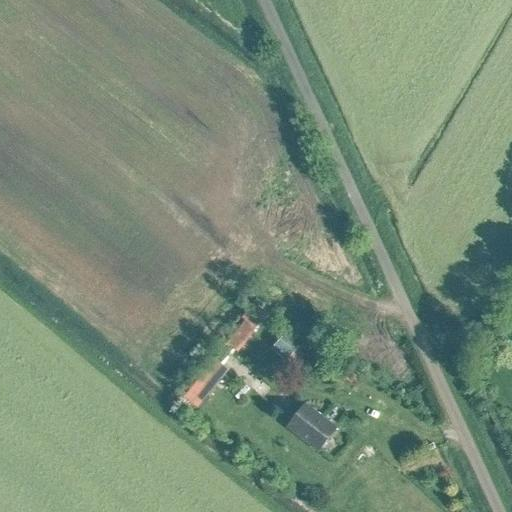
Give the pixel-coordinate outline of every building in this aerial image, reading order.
[(257,330),(268,315),(252,304),(241,319),(257,330)] [(287,361),(300,349),(285,334),(273,346),(287,361)] [(195,408),(214,385),(228,370),(221,364),(233,349),(226,344),(214,358),(182,398),(195,408)] [(353,372),(344,366),(340,373),(349,379),(353,372)] [(318,451),(335,428),(305,405),(287,428),(318,451)]
